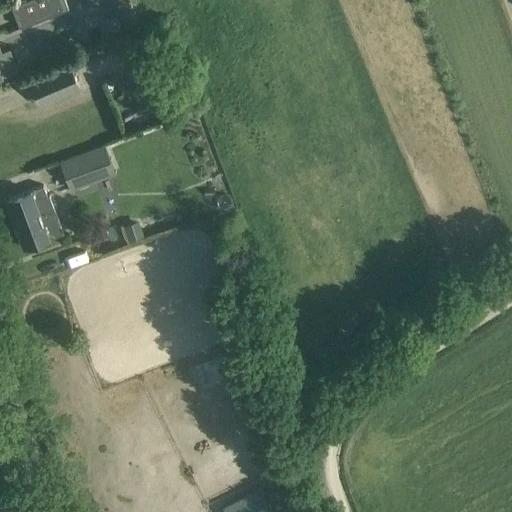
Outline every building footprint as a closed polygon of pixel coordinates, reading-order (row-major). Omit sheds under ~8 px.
[(31,0),(16,6),(25,28),(72,9),(67,0),(31,0)] [(101,29),(113,29),(113,18),(102,18),(101,29)] [(82,89),(71,62),(29,80),(40,107),(82,89)] [(71,191),(115,174),(113,167),(105,147),(60,164),(71,191)] [(47,196),(43,185),(32,190),(31,189),(7,198),(17,225),(14,226),(23,249),(50,239),(50,238),(64,232),(49,195),(47,196)] [(144,235),(139,222),(125,227),(129,240),(144,235)] [(224,511),(272,511),(261,489),(223,509),(224,511)]
